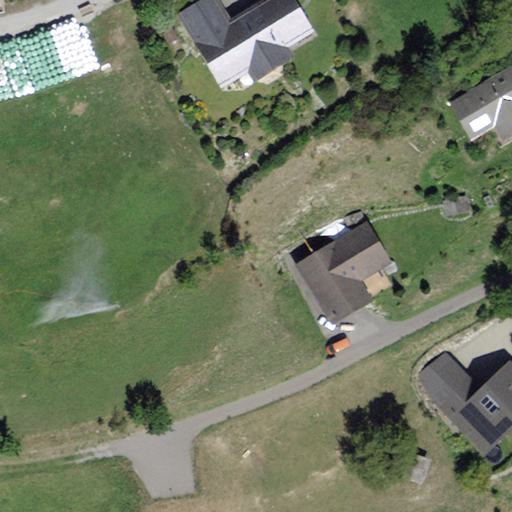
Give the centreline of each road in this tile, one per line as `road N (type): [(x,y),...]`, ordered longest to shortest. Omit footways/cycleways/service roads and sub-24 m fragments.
road 1 (track): [(0,466),(57,473),(230,417),(314,379)]
road 2 (residential): [(314,379),(511,282)]
